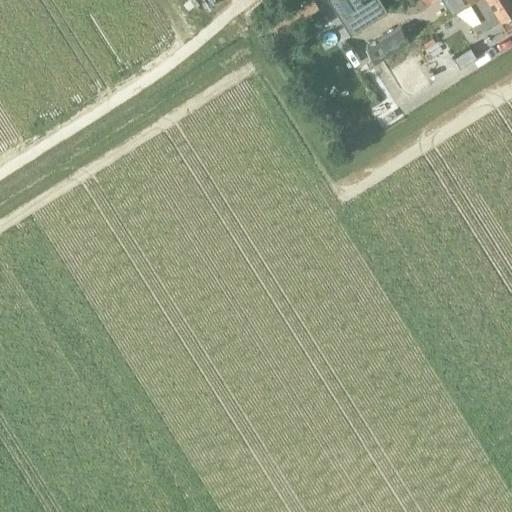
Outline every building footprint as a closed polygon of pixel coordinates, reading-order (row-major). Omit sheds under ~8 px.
[(480,19),(471,25),(478,32),(511,10),(511,0),(472,0),(469,2),(480,19)] [(470,43),(455,22),(435,36),(449,57),(470,43)] [(359,32),(365,42),(377,33),(371,24),(359,32)] [(336,26),(322,35),(329,46),(343,38),(336,26)] [(375,63),(400,47),(408,41),(399,27),(366,49),(375,63)] [(454,61),(460,71),(476,61),(470,51),(454,61)]
